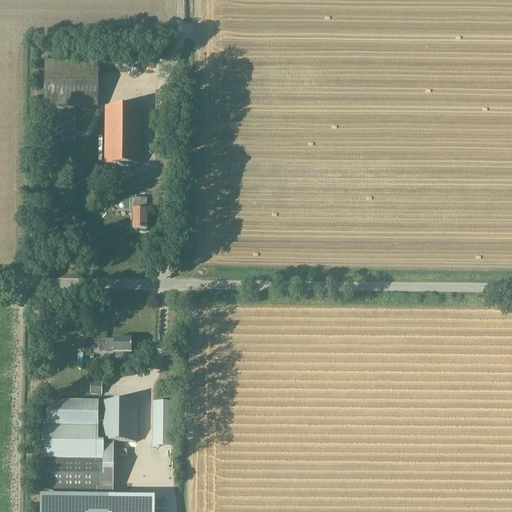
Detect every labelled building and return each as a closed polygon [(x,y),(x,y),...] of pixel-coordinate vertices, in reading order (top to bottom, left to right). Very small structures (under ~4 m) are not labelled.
[(97,108),(98,62),(44,61),(43,107),(97,108)] [(139,165),(140,108),(105,108),(105,164),(139,165)] [(75,154),(75,113),(54,113),(54,153),(75,154)] [(146,230),(146,211),(146,205),(136,205),(136,211),(133,211),(133,229),(146,230)] [(122,353),(131,353),(131,340),(113,340),(106,340),(106,349),(112,349),(112,353),(114,353),(114,357),(116,359),(120,359),(122,357),(122,353)] [(89,383),(89,395),(101,395),(101,383),(89,383)] [(43,462),(43,492),(96,492),(104,492),(113,492),(113,442),(136,442),(136,403),(101,403),(101,414),(98,414),(98,403),(47,403),(47,427),(44,427),(43,462)] [(174,447),(174,403),(152,403),(152,447),(174,447)] [(112,511),(113,498),(113,492),(104,492),(96,492),(96,498),(40,498),(40,511),(112,511)]
